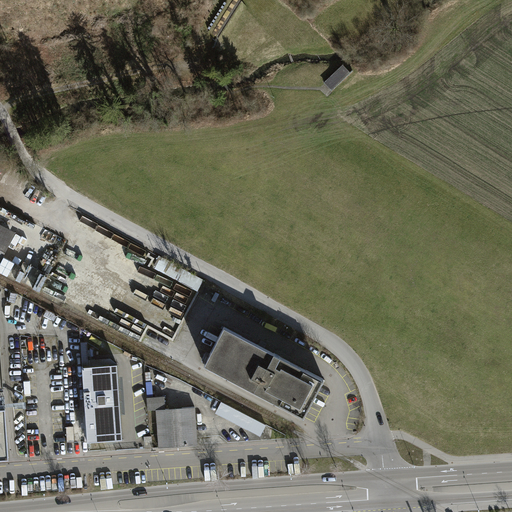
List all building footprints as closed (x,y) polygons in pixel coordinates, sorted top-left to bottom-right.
[(343,67),(324,85),(332,93),(350,75),(343,67)] [(16,232),(0,223),(0,263),(4,256),(5,253),(16,232)] [(22,265),(4,256),(0,263),(0,271),(40,292),(49,274),(24,262),(22,265)] [(203,280),(159,257),(154,266),(198,289),(203,280)] [(323,379),(224,328),(204,365),(304,417),(323,379)] [(117,364),(82,366),(87,441),(122,439),(119,398),(117,364)] [(148,410),(156,409),(159,447),(198,445),(195,407),(165,409),(164,397),(147,398),(148,410)] [(216,413),(260,436),(265,426),(221,402),(216,413)] [(0,458),(9,458),(5,407),(0,407),(0,458)]
